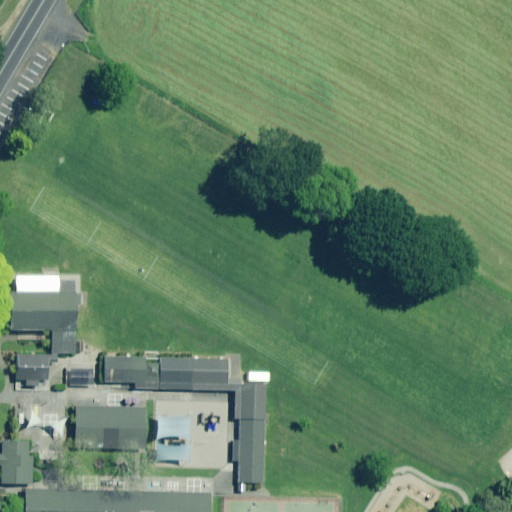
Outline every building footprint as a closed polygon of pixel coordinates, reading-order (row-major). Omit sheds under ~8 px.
[(64,286),(0,283),(0,324),(63,326),(64,286)] [(38,349),(5,348),(4,375),(38,376),(38,349)] [(185,352),(95,349),(93,379),(184,382),(185,352)] [(139,401),(65,399),(64,442),(138,444),(139,401)] [(257,411),(228,410),(226,477),(255,478),(257,411)] [(188,417),(157,415),(154,466),(185,468),(188,417)] [(57,438),(48,420),(28,429),(41,457),(54,451),(49,442),(57,438)] [(23,433),(0,432),(0,476),(22,477),(23,433)] [(200,511),(202,490),(15,483),(13,511),(200,511)]
